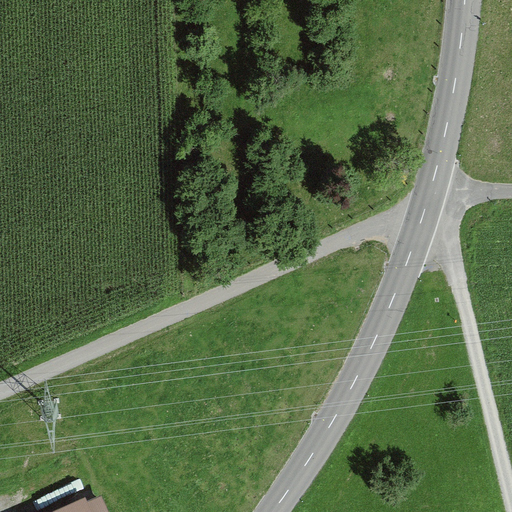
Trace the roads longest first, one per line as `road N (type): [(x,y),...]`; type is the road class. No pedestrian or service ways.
road 1 (unclassified): [(427,199),(0,391)]
road 2 (tertiary): [(273,511),(349,392),(397,295),(427,199)]
road 3 (track): [(511,505),(460,288),(427,199)]
road 4 (tertiary): [(427,199),(455,73),(461,0)]
